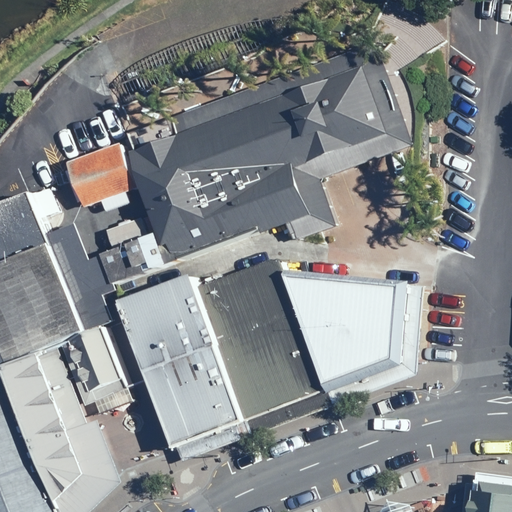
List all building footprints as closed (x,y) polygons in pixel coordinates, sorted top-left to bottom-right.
[(0,204),(10,228),(0,232),(0,339),(68,511),(94,511),(126,482),(102,420),(92,424),(60,342),(65,340),(91,405),(101,401),(105,413),(138,400),(108,325),(120,320),(110,294),(123,288),(122,284),(268,226),(270,232),(293,223),(300,241),(343,225),(326,180),(418,143),(378,40),(137,135),(143,150),(137,152),(161,214),(147,220),(146,217),(113,230),(120,249),(102,256),(93,234),(87,236),(82,223),(53,234),(47,218),(64,211),(54,187),(38,194),(37,190),(0,204)] [(135,202),(132,192),(143,188),(127,142),(75,161),(91,206),(108,200),(112,210),(135,202)] [(337,387),(335,383),(405,356),(410,283),(294,275),(287,261),(278,258),(205,287),(199,272),(127,299),(184,446),(337,387)] [(68,511),(0,339),(0,511),(68,511)] [(511,511),(511,475),(484,472),(482,485),(471,484),(467,511),(511,511)]
